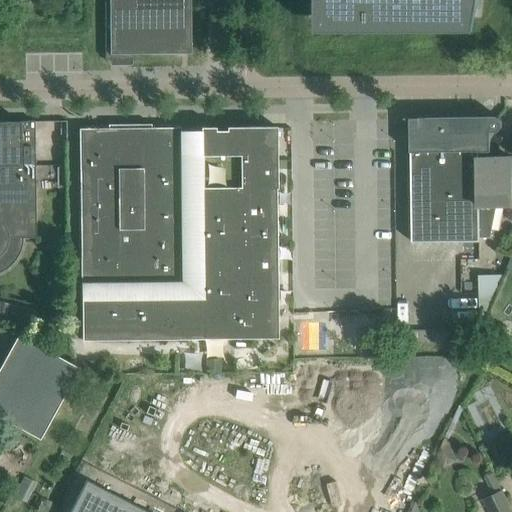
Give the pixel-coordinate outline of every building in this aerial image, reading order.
[(190,0),(109,0),(109,1),(105,1),(105,59),(143,59),(143,54),(191,54),(190,0)] [(473,31),(474,25),(475,19),(477,9),(478,0),(315,0),(315,31),(473,31)] [(501,119),(500,118),(499,117),(498,117),(497,116),(496,116),(494,116),(409,117),(409,119),(411,119),(411,126),(410,126),(410,152),(412,152),(413,241),(480,241),(479,237),(490,236),(496,205),(479,206),(479,193),(511,193),(510,157),(491,157),(490,132),(494,132),(497,131),(498,131),(499,130),(500,129),(501,128),(502,127),(502,126),(502,124),(502,123),(502,122),(502,121),(501,119)] [(0,262),(4,259),(9,255),(12,250),(15,238),(36,238),(35,141),(35,121),(0,121),(0,262)] [(236,338),(278,338),(276,188),(277,188),(276,126),(233,127),(236,338)] [(193,130),(180,131),(180,127),(150,128),(150,134),(136,134),(130,128),(124,134),(109,135),(109,128),(79,128),(81,340),(195,339),(193,130)] [(195,339),(236,338),(233,127),(227,127),(227,130),(215,130),(215,127),(201,127),(201,130),(193,130),(195,339)] [(498,299),(497,273),(479,273),(480,300),(498,299)] [(2,303),(0,310),(0,323),(23,329),(28,309),(2,303)] [(0,366),(0,417),(39,440),(79,368),(18,334),(0,366)] [(221,374),(220,360),(205,361),(206,375),(221,374)] [(97,376),(97,363),(82,363),(81,376),(97,376)] [(458,461),(446,437),(437,454),(444,468),(458,461)] [(19,485),(13,496),(25,502),(31,491),(35,482),(24,476),(19,485)] [(145,511),(86,481),(70,511),(145,511)] [(511,511),(511,510),(502,490),(484,499),(490,511),(511,511)] [(41,501),(37,510),(40,511),(47,511),(50,505),(41,501)] [(422,511),(417,501),(411,511),(422,511)]
